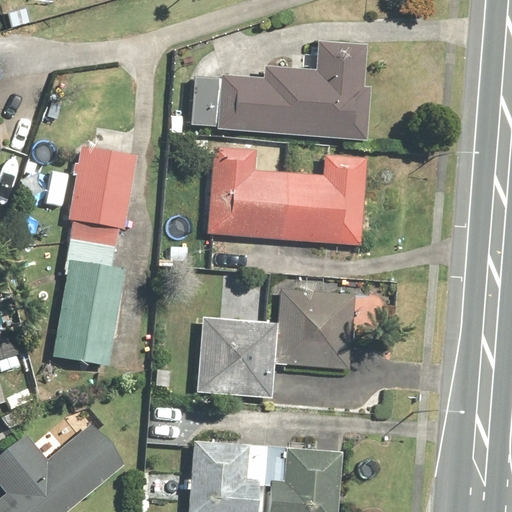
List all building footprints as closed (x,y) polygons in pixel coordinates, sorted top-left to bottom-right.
[(302,86),(213,80),(210,138),(299,143),(359,147),(363,49),(304,46),(302,86)] [(137,152),(75,143),(66,226),(128,235),(137,152)] [(320,169),(319,184),(247,178),(249,156),(202,153),(198,237),(354,249),(358,172),(320,169)] [(125,263),(62,254),(47,367),(110,375),(125,263)] [(273,395),(274,365),(345,369),(348,294),(273,290),(272,320),(196,317),(193,391),(273,395)] [(0,489),(2,492),(0,494),(0,511),(59,511),(127,461),(95,421),(44,460),(22,433),(0,450),(0,489)] [(247,441),(189,437),(183,511),(250,511),(253,482),(244,482),(247,441)]
